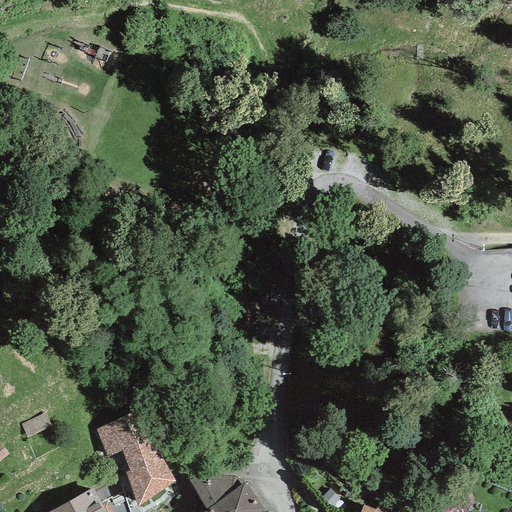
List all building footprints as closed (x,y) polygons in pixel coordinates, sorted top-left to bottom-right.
[(223,327),(259,321),(252,280),(217,286),(223,327)] [(131,472),(125,473),(137,506),(174,481),(137,411),(95,429),(107,457),(121,449),(131,472)] [(45,414),(20,424),(27,438),(51,427),(45,414)] [(0,461),(9,454),(0,444),(0,461)] [(233,474),(187,476),(206,510),(202,511),(261,511),(264,510),(245,484),(243,485),(233,474)] [(105,511),(93,488),(49,511),(105,511)]
